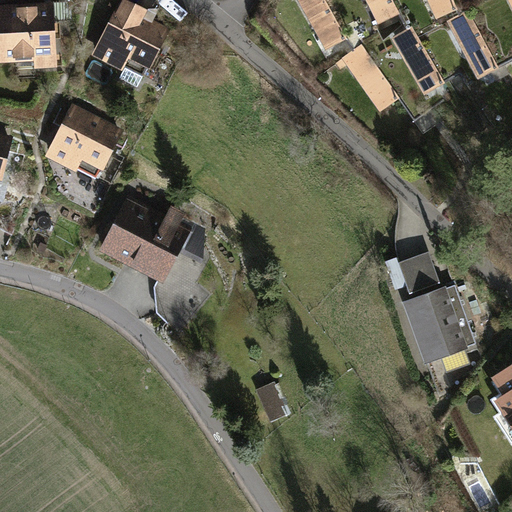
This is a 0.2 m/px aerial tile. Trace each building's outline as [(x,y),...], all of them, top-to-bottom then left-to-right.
[(302,0),(329,48),(363,29),(349,6),(351,5),(348,0),(302,0)] [(358,0),(367,16),(376,11),(382,23),(416,5),(413,0),(358,0)] [(425,11),(435,28),(476,6),(477,5),(474,0),(413,0),(416,5),(420,13),(425,11)] [(511,33),(494,0),(488,0),(485,2),(489,11),(481,15),(476,6),(435,28),(461,73),(468,85),(491,72),(496,81),(509,74),(504,65),(511,60),(511,33)] [(511,0),(494,0),(511,33),(511,0)] [(123,9),(120,8),(96,53),(125,68),(120,78),(138,87),(166,31),(139,18),(142,11),(126,2),(123,9)] [(51,6),(0,8),(0,58),(54,56),(51,6)] [(384,41),(383,42),(431,110),(453,95),(444,84),(461,73),(425,11),(420,13),(424,20),(385,42),(384,41)] [(431,110),(383,42),(374,48),(369,40),(336,63),(340,68),(350,62),(383,109),(399,98),(415,122),(431,110)] [(92,119),(73,109),(50,154),(79,169),(84,160),(100,169),(119,133),(100,123),(99,125),(91,121),(92,119)] [(0,176),(10,140),(0,137),(0,176)] [(187,230),(129,201),(104,250),(161,279),(187,230)] [(428,253),(400,263),(410,292),(439,281),(428,253)] [(455,285),(406,303),(427,361),(476,343),(455,285)] [(511,368),(498,378),(509,396),(501,401),(511,418),(511,368)] [(273,380),(252,388),(266,422),(287,413),(273,380)]
